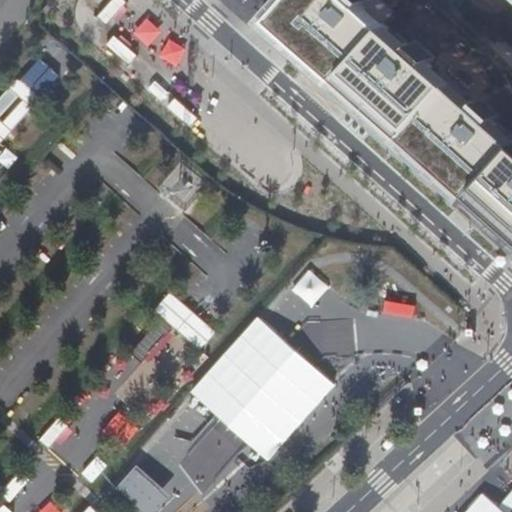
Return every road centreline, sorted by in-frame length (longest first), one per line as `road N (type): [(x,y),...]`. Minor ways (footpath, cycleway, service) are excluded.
road 1 (residential): [(511,292),(187,0)]
road 2 (secondary): [(351,511),(511,362)]
